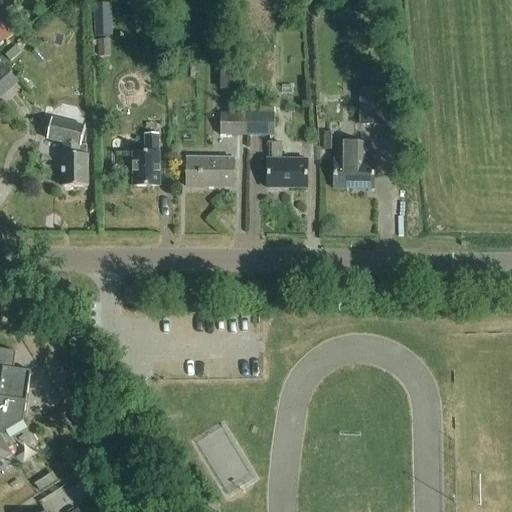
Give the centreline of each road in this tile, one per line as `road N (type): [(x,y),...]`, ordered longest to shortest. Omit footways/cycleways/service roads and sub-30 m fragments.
road 1 (unclassified): [(511,262),(37,259),(0,247)]
road 2 (residential): [(0,274),(108,453)]
